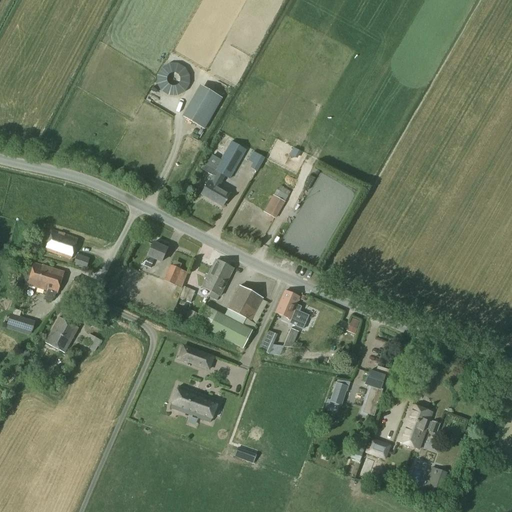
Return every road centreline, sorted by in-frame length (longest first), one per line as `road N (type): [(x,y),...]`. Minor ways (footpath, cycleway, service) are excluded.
road 1 (tertiary): [(511,364),(416,333),(237,256),(94,182),(0,159)]
road 2 (unknown): [(140,206),(99,295),(149,328),(153,348),(80,511)]
